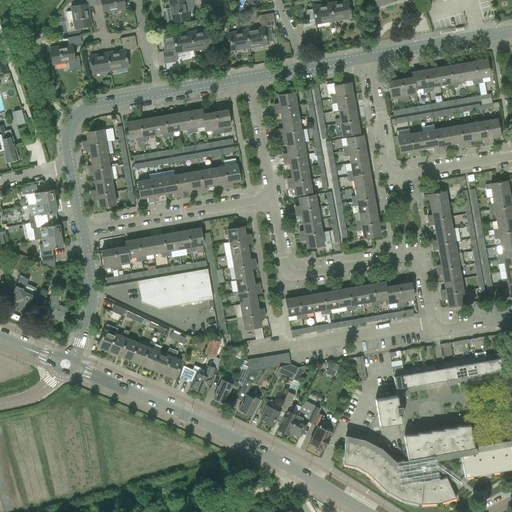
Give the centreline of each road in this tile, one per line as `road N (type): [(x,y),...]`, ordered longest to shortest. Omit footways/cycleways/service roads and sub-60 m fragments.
road 1 (residential): [(511,324),(439,333),(413,256),(292,275),(273,197)]
road 2 (secondary): [(369,511),(290,466),(73,367)]
road 3 (residential): [(511,155),(392,171),(364,60)]
road 4 (residential): [(81,231),(273,197)]
road 5 (residential): [(364,60),(511,34)]
road 6 (residential): [(68,164),(65,137),(81,111),(160,96)]
road 7 (unknown): [(43,170),(0,39)]
road 8 (residential): [(70,357),(90,300),(81,231)]
